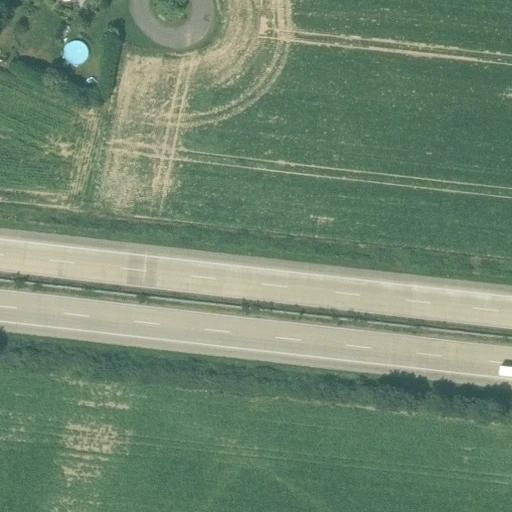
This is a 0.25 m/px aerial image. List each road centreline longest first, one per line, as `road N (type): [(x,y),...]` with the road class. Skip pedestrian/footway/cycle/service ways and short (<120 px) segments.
road 1 (motorway): [(511,311),(0,253)]
road 2 (motorway): [(0,306),(511,364)]
